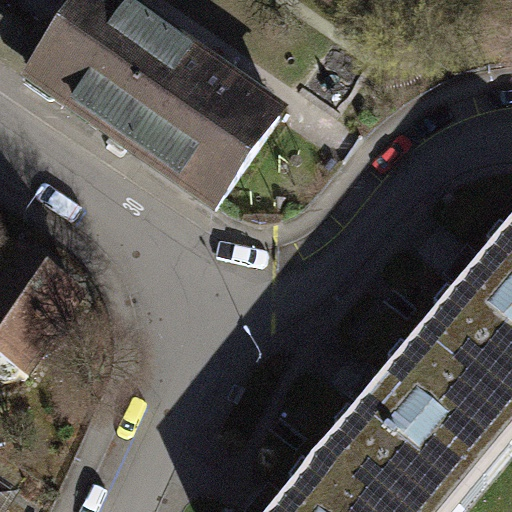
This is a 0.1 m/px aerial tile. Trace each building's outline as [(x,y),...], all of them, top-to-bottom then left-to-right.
[(270,120),(97,0),(87,0),(27,85),(207,210),(270,120)] [(511,234),(426,338),(511,410),(511,234)] [(74,301),(3,251),(0,255),(0,369),(17,381),(74,301)] [(511,410),(426,338),(326,458),(392,511),(439,511),(511,424),(511,410)] [(392,511),(326,458),(280,511),(392,511)]
